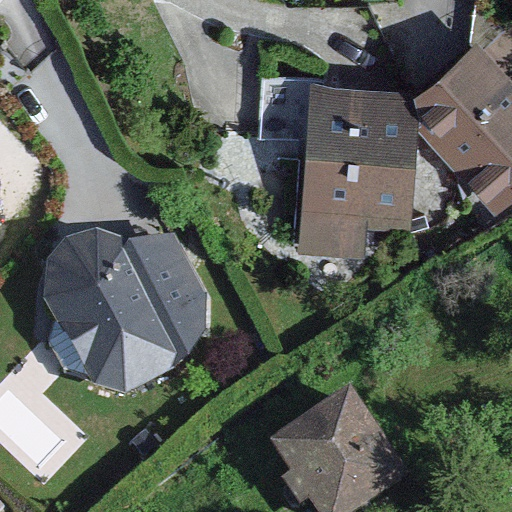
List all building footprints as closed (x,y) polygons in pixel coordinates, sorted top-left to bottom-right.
[(472,160),(503,196),(511,187),(511,72),(485,42),(427,92),(480,153),(472,160)] [(317,191),(364,194),(363,210),(409,214),(419,90),(325,83),(317,191)] [(315,207),(363,210),(364,194),(317,191),(315,207)] [(100,384),(132,392),(189,359),(201,322),(195,285),(173,247),(115,263),(111,252),(94,251),(79,256),(71,261),(69,263),(59,277),(57,303),(62,316),(53,348),(68,375),(100,384)] [(327,511),(366,511),(399,489),(348,414),(290,455),(308,485),(299,494),(312,511),(323,511),(326,510),(327,511)]
